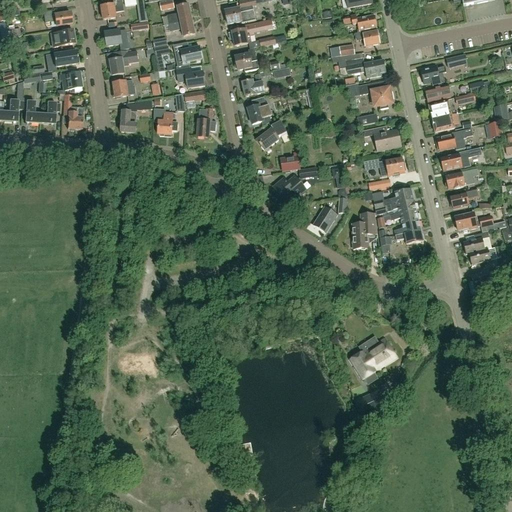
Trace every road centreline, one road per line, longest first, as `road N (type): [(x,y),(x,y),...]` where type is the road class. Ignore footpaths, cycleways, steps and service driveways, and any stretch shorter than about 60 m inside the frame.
road 1 (track): [(98,148),(53,511)]
road 2 (residential): [(452,284),(401,291),(370,283),(222,190)]
road 3 (residential): [(452,284),(396,47)]
road 4 (residential): [(206,0),(236,149),(222,190)]
road 5 (residential): [(508,511),(462,325)]
road 6 (residential): [(105,148),(83,0)]
road 7 (residential): [(222,190),(157,156),(105,148)]
